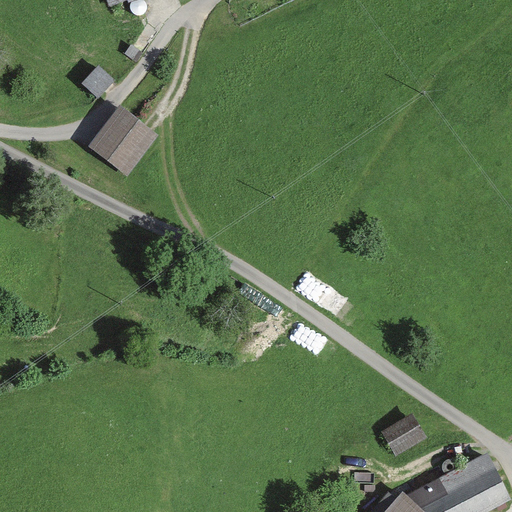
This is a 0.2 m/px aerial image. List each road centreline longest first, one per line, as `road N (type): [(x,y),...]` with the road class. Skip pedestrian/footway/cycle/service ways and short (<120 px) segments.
road 1 (track): [(511,457),(221,259),(0,155)]
road 2 (track): [(0,131),(74,130),(127,84),(179,15),(227,0)]
